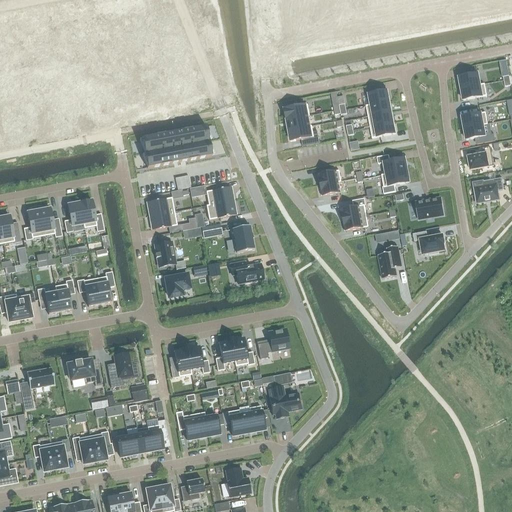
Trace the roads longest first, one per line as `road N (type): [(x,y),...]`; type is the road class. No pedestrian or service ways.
road 1 (residential): [(469,253),(398,328),(275,168),(266,95)]
road 2 (residential): [(298,308),(176,0)]
road 3 (residential): [(283,454),(260,447),(0,497)]
road 4 (residential): [(262,51),(511,4)]
road 5 (residential): [(298,308),(153,336),(149,312)]
road 6 (residential): [(283,454),(331,397),(298,308)]
road 7 (residential): [(122,175),(114,132),(0,155)]
road 8 (residential): [(149,312),(0,341)]
road 9 (residential): [(456,177),(431,182),(402,69)]
road 10 (residential): [(149,312),(122,175)]
road 11 (residential): [(402,69),(266,95)]
road 12 (residential): [(122,175),(0,200)]
